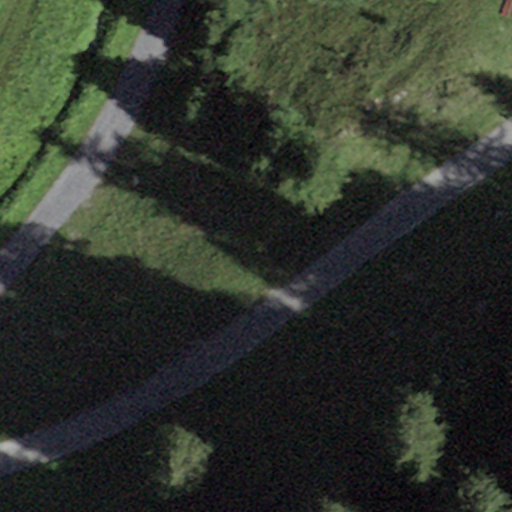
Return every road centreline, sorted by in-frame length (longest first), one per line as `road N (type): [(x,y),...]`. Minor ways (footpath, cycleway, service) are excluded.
road 1 (track): [(0,462),(124,415),(240,341),(511,135)]
road 2 (track): [(172,0),(144,81),(112,137),(0,282)]
